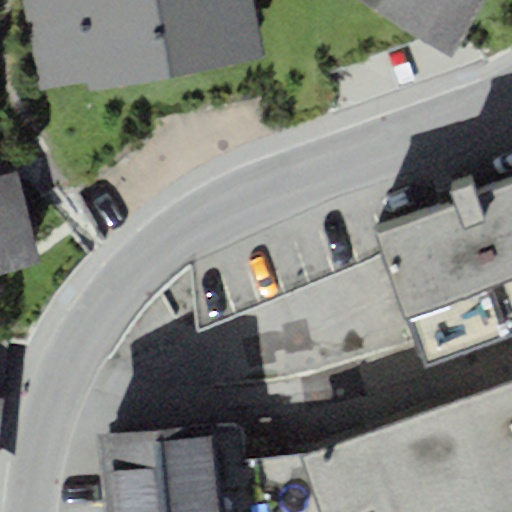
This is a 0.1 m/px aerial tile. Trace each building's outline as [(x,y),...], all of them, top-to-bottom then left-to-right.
[(89,89),(264,56),(253,0),(23,0),(41,90),(88,81),(89,89)] [(358,0),(453,57),(487,0),(358,0)] [(0,270),(41,260),(18,170),(0,174),(0,270)] [(455,203),(376,232),(425,365),(511,333),(511,182),(476,196),(471,183),(451,191),(455,203)] [(511,511),(511,382),(299,458),(318,511),(360,511),(375,507),(376,511),(511,511)] [(222,511),(215,422),(96,432),(103,511),(222,511)]
